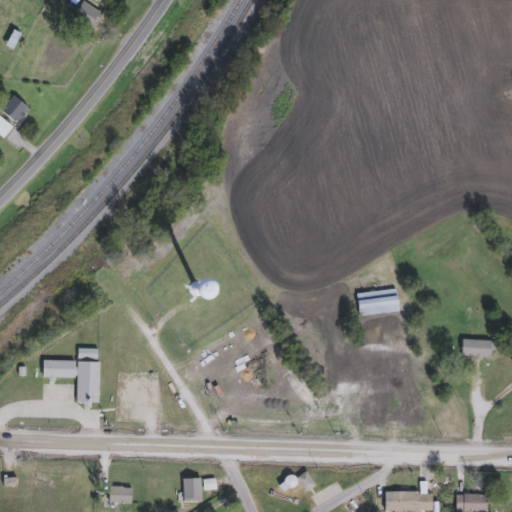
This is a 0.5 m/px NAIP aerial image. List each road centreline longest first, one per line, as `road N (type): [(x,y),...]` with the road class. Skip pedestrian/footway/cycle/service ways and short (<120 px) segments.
road 1 (secondary): [(511,456),(0,439)]
road 2 (secondary): [(176,0),(0,203)]
road 3 (residential): [(248,511),(222,448),(145,331)]
